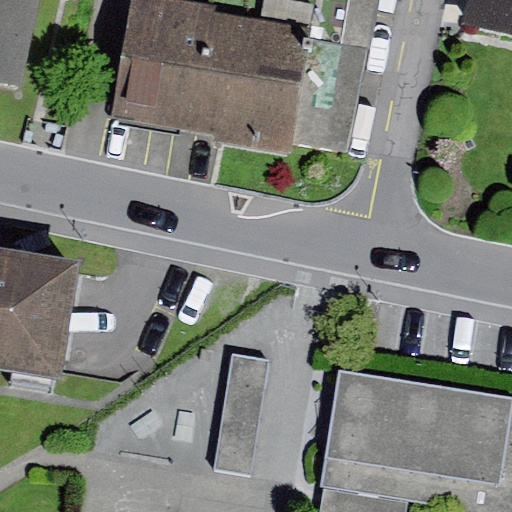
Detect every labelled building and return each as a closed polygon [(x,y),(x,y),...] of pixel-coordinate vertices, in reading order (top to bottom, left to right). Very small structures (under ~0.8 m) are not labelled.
[(0,0),(0,72),(22,77),(39,0),(0,0)] [(211,0),(132,0),(112,112),(293,143),(294,139),(350,149),(368,47),(311,37),(313,25),(215,8),(216,1),(211,0)] [(311,37),(368,47),(376,0),(211,0),(216,1),(215,8),(313,25),(311,37)] [(511,0),(472,0),(462,43),(511,54),(511,0)] [(0,364),(64,374),(84,252),(2,239),(0,238),(0,364)] [(271,359),(234,353),(216,468),(253,474),(271,359)] [(511,511),(511,399),(343,373),(325,490),(407,503),(462,511),(511,511)] [(405,511),(407,503),(325,490),(321,511),(405,511)]
